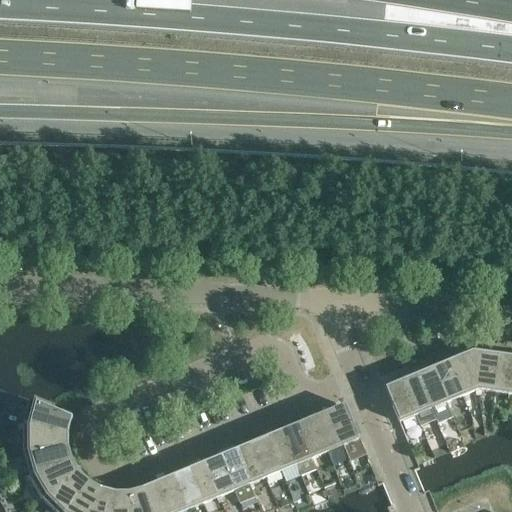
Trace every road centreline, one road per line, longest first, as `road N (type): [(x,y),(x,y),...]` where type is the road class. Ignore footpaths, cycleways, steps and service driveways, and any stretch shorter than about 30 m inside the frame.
road 1 (motorway): [(511,50),(305,25),(0,7)]
road 2 (motorway): [(0,61),(511,105)]
road 3 (motorway): [(0,107),(511,128)]
road 4 (residential): [(339,300),(0,287)]
road 5 (residential): [(99,416),(90,454),(107,472),(128,475),(303,403)]
road 6 (residential): [(303,403),(282,354),(264,347),(99,416)]
road 7 (residential): [(511,317),(339,300)]
road 8 (residential): [(408,511),(354,382)]
